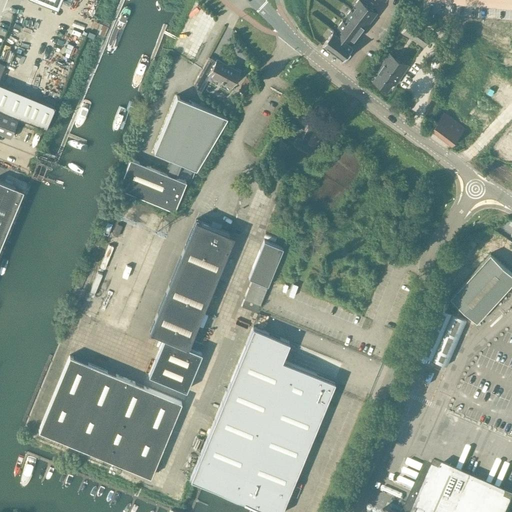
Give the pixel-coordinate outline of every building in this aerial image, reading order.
[(333,30),(323,44),(343,59),(354,46),(354,45),(353,44),(358,38),(357,37),(363,28),(364,29),(365,27),(369,22),(368,21),(371,17),(372,18),(378,11),(377,10),(363,0),(357,0),(355,4),(357,5),(353,10),(351,8),(346,15),(350,18),(347,23),(343,20),(338,26),(342,29),(339,34),(333,30)] [(411,22),(408,27),(413,31),(410,36),(424,45),(431,35),(411,22)] [(379,71),(374,79),(388,89),(393,81),(405,64),(391,54),(386,62),(383,61),(383,60),(377,70),(379,71)] [(209,56),(194,83),(197,93),(198,93),(199,91),(209,72),(231,84),(239,71),(240,69),(218,56),(217,58),(216,60),(209,56)] [(0,75),(0,82),(9,86),(15,71),(4,67),(0,75)] [(0,108),(46,127),(55,105),(9,86),(0,82),(0,108)] [(227,115),(176,94),(154,150),(173,158),(167,173),(130,157),(118,186),(174,209),(186,180),(176,176),(182,162),(196,167),(227,115)] [(0,132),(10,136),(18,117),(0,110),(0,132)] [(444,112),(431,130),(452,145),(464,127),(444,112)] [(290,123),(283,136),(310,150),(314,143),(319,142),(321,138),(319,134),(323,126),(315,121),(309,118),(304,128),(301,127),(300,128),(290,123)] [(0,244),(23,190),(0,180),(0,244)] [(164,336),(148,373),(186,389),(201,352),(188,346),(234,234),(219,228),(221,224),(212,220),(210,224),(196,218),(150,330),(164,336)] [(283,247),(264,240),(248,277),(267,285),(283,247)] [(465,245),(459,260),(474,266),(492,274),(498,259),(480,251),(465,245)] [(267,286),(251,280),(244,296),(260,303),(267,286)] [(431,402),(467,319),(438,307),(402,389),(431,402)] [(246,344),(191,478),(192,478),(196,480),(244,499),(244,500),(267,509),(273,511),(274,511),(280,511),(295,477),(296,476),(335,381),(331,379),(302,367),(282,359),(289,341),(253,326),(246,344)] [(200,348),(202,343),(195,340),(192,345),(200,348)] [(181,401),(69,355),(38,429),(150,476),(181,401)] [(511,511),(511,504),(434,470),(422,498),(419,497),(417,497),(415,497),(414,497),(412,498),(411,499),(410,501),(405,511),(511,511)]
